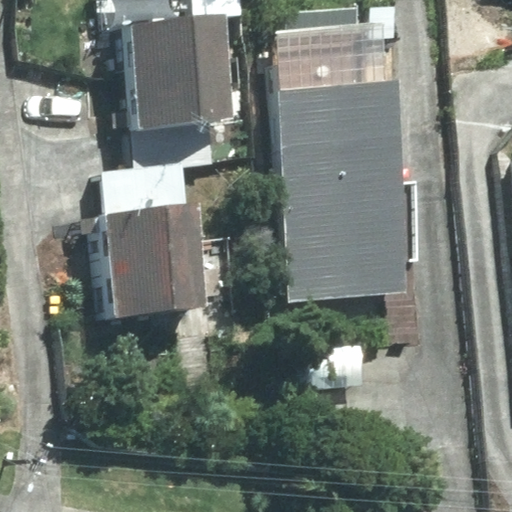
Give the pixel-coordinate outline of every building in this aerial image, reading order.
[(362,43),(392,42),(390,13),(360,15),(362,43)] [(118,135),(120,173),(166,170),(198,167),(195,130),(215,128),(208,24),(112,33),(121,135),(118,135)] [(285,308),(403,297),(383,88),(265,99),(285,308)] [(511,155),(503,157),(511,249),(511,248),(511,155)] [(120,173),(88,177),(92,220),(87,220),(96,322),(191,314),(182,210),(169,211),(166,170),(120,173)] [(257,268),(254,234),(227,236),(230,270),(257,268)]
